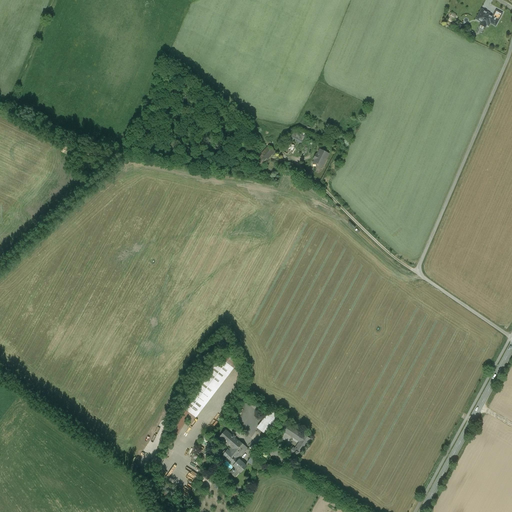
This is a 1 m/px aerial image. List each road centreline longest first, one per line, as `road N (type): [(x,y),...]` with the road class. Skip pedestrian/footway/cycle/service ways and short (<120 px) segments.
road 1 (track): [(422,276),(391,264),(315,200),(78,151)]
road 2 (unclassified): [(511,41),(418,270),(511,338)]
road 3 (tertiary): [(511,347),(422,511)]
road 4 (track): [(419,272),(378,244),(295,160)]
